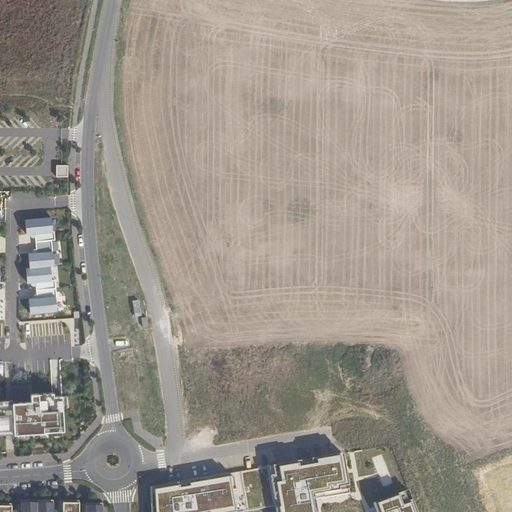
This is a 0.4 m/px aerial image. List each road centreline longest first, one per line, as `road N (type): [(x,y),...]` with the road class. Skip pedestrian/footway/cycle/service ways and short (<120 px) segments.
road 1 (unclassified): [(109,23),(117,160),(157,293),(176,453)]
road 2 (unclassified): [(109,23),(90,96),(85,159),(111,442)]
road 3 (unclassified): [(176,453),(333,431)]
